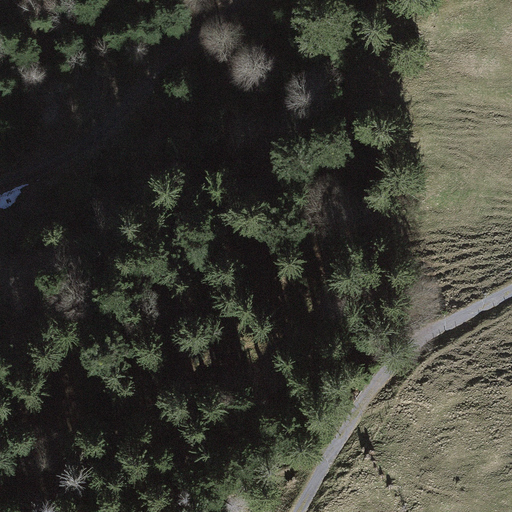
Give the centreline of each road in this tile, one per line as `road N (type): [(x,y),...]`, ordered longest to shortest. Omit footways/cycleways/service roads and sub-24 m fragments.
road 1 (track): [(256,0),(197,41),(121,132),(0,189)]
road 2 (track): [(511,301),(397,367),(311,511)]
